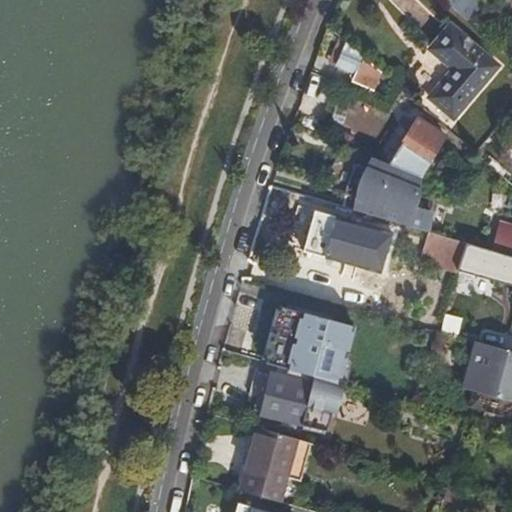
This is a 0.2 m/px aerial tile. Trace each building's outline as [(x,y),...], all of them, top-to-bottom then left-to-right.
[(444,0),(469,21),(486,3),(482,0),(444,0)] [(497,65),(448,26),(430,48),(454,68),(430,97),(454,117),(497,65)] [(327,61),(337,65),(347,43),(339,36),(327,61)] [(372,85),(378,69),(347,43),(337,65),(355,72),(353,78),(372,85)] [(492,104),(505,116),(511,107),(511,90),(506,86),(492,104)] [(417,118),(389,163),(421,176),(423,171),(433,176),(436,171),(427,165),(444,136),(417,118)] [(479,155),(487,162),(497,150),(485,141),(475,152),(479,155)] [(423,197),(421,176),(389,163),(374,157),(367,165),(357,161),(351,171),(349,177),(347,183),(345,190),(355,192),(354,195),(354,206),(355,209),(428,231),(426,211),(420,209),(420,195),(423,197)] [(392,232),(314,210),(302,250),(380,271),(392,232)] [(443,216),(426,211),(428,231),(429,231),(446,236),(443,216)] [(446,236),(429,231),(420,260),(457,271),(459,264),(466,242),(446,236)] [(353,326),(281,306),(267,362),(339,382),(353,326)] [(481,343),(475,341),(463,388),(472,390),(467,406),(500,414),(511,405),(511,394),(490,389),(492,380),(472,375),(481,343)] [(511,350),(481,343),(472,375),(492,380),(490,389),(511,394),(511,350)] [(312,382),(270,372),(260,415),(302,423),(312,382)] [(296,438),(258,427),(240,490),(278,501),(285,476),(296,438)] [(296,438),(285,476),(293,478),(303,440),(296,438)] [(453,467),(448,482),(446,487),(454,489),(460,469),(453,467)] [(270,511),(238,502),(235,511),(270,511)]
